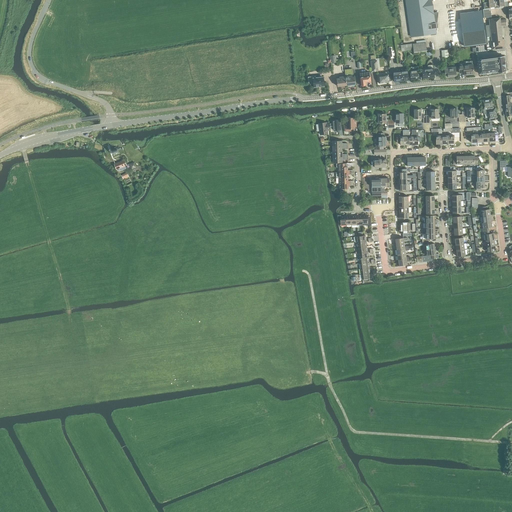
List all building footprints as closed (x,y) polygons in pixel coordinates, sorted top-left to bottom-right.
[(436,28),(437,28),(436,23),(437,23),(438,12),(434,13),(431,0),(405,0),(410,37),(437,33),(436,28)] [(490,8),(494,7),(495,7),(494,1),(493,0),(488,0),(489,2),(483,2),(484,9),(483,9),(483,15),(491,14),(490,8)] [(508,1),(505,2),(504,0),(498,0),(499,1),(494,1),(495,7),(494,7),(494,8),(501,7),(501,6),(505,6),(508,6),(508,1)] [(483,15),(460,19),(464,47),(487,43),(483,15)] [(502,39),(501,26),(507,25),(506,19),(500,20),(500,18),(489,19),(489,25),(486,25),(487,37),(491,36),(492,49),(505,48),(504,39),(502,39)] [(419,53),(426,53),(427,52),(426,42),(412,44),(401,45),(401,52),(413,50),(414,54),(419,53)] [(479,74),(482,73),(485,72),(485,73),(488,72),(492,71),(495,71),(496,71),(498,71),(498,72),(500,72),(500,71),(503,71),(505,71),(503,56),(498,57),(498,59),(478,61),(478,66),(479,74)] [(372,72),(378,71),(377,60),(370,61),(372,72)] [(474,74),(473,64),(463,65),(463,64),(458,64),(459,73),(463,72),(464,75),(470,74),(470,75),(472,74),(473,74),(474,74)] [(422,69),(423,78),(434,77),(433,65),(428,66),(428,69),(422,69)] [(456,77),(455,67),(444,68),(445,75),(447,75),(448,77),(456,77)] [(345,70),(345,76),(347,85),(356,84),(355,76),(352,77),(352,75),(351,69),(345,70)] [(405,70),(405,71),(401,71),(401,77),(402,77),(402,80),(409,80),(408,70),(405,70)] [(410,71),(411,79),(418,79),(418,74),(417,70),(416,70),(410,71)] [(394,81),(402,80),(402,77),(401,77),(401,71),(397,72),(396,71),(393,71),(394,81)] [(360,77),(361,86),(366,85),(366,82),(371,81),(370,76),(369,76),(369,72),(360,73),(360,77)] [(378,76),(379,84),(389,82),(389,81),(391,81),(391,76),(388,76),(388,74),(378,76)] [(337,87),(347,85),(345,76),(339,77),(339,78),(337,78),(337,87)] [(314,87),(324,85),(323,77),(313,79),(314,87)] [(509,95),(503,96),(506,116),(511,115),(511,107),(511,105),(511,104),(510,104),(509,95)] [(490,124),(490,126),(492,126),(493,126),(492,121),(494,120),(495,120),(495,119),(495,118),(496,118),(495,108),(493,108),(491,99),(487,99),(489,109),(488,109),(489,117),(489,119),(490,124)] [(459,117),(459,122),(462,122),(462,115),(459,115),(459,114),(457,114),(457,108),(450,108),(450,118),(457,117),(459,117)] [(465,115),(462,115),(462,122),(465,122),(466,117),(467,117),(474,117),(474,108),(467,108),(467,114),(465,114),(465,115)] [(423,118),(423,123),(427,123),(426,116),(423,116),(423,115),(422,115),(421,109),(414,109),(414,119),(422,118),(423,118)] [(429,116),(426,116),(427,123),(430,123),(430,118),(439,118),(438,109),(431,109),(431,114),(429,114),(429,116)] [(388,123),(388,128),(391,127),(391,120),(388,120),(388,119),(386,119),(386,113),(380,114),(380,113),(377,113),(377,118),(378,118),(378,124),(388,123)] [(394,120),(391,120),(391,127),(394,127),(394,123),(403,122),(403,113),(395,113),(395,119),(394,119),(394,120)] [(344,131),(347,131),(347,128),(353,128),(353,126),(356,126),(356,118),(346,118),(346,125),(344,125),(344,131)] [(340,122),(343,122),(343,119),(340,120),(333,120),(333,130),(340,130),(340,122)] [(327,130),(330,130),(329,123),(326,123),(326,122),(318,123),(320,134),(327,133),(327,130)] [(473,130),(473,134),(470,134),(471,138),(471,142),(477,142),(477,134),(476,130),(476,127),(466,128),(467,131),(473,130)] [(436,136),(436,144),(442,144),(442,136),(442,132),(441,132),(441,129),(432,129),(432,132),(439,132),(439,136),(436,136)] [(400,142),(400,145),(406,145),(406,130),(403,130),(403,137),(400,137),(400,136),(397,136),(397,142),(400,142)] [(377,133),(377,138),(378,138),(378,145),(376,145),(376,149),(383,149),(383,145),(386,145),(386,136),(384,136),(384,133),(377,133)] [(120,153),(117,147),(110,150),(113,156),(120,153)] [(453,159),(453,164),(463,164),(462,156),(456,156),(456,159),(453,159)] [(474,157),(474,156),(468,156),(468,164),(475,164),(478,164),(478,157),(474,157)] [(126,165),(124,160),(114,164),(116,169),(119,168),(120,171),(126,169),(125,166),(126,165)] [(500,160),(500,163),(500,170),(503,170),(503,171),(508,171),(508,176),(511,176),(511,166),(506,167),(506,160),(500,160)] [(336,167),(339,167),(339,172),(353,172),(353,170),(348,170),(348,167),(347,167),(347,163),(340,163),(336,163),(336,167)] [(399,177),(407,177),(407,172),(407,169),(401,169),(401,172),(399,172),(399,174),(399,177)] [(372,196),(381,196),(381,178),(375,179),(375,187),(378,187),(378,191),(372,191),(372,196)] [(389,178),(387,178),(381,178),(381,196),(382,196),(382,198),(387,198),(386,195),(387,195),(387,191),(384,191),(384,187),(387,186),(388,187),(389,187),(389,178)] [(485,188),(484,182),(476,182),(476,190),(482,190),(482,188),(485,188)] [(348,185),(353,185),(353,183),(339,183),(339,189),(340,189),(340,192),(347,192),(347,189),(348,189),(348,185)] [(479,207),(480,212),(481,212),(482,216),(490,215),(490,209),(486,209),(486,206),(479,207)] [(340,219),(340,225),(346,225),(346,216),(340,216),(340,215),(338,215),(338,219),(340,219)] [(368,216),(368,215),(362,215),(362,224),(368,224),(368,226),(371,226),(371,216),(368,216)] [(484,228),(482,228),(482,231),(489,230),(489,227),(492,227),(491,221),(483,222),(484,228)] [(489,233),(489,230),(482,231),(483,235),(485,234),(485,240),(494,239),(495,239),(494,236),(493,236),(493,233),(489,233)] [(437,235),(437,233),(425,233),(422,234),(422,239),(422,242),(430,241),(430,239),(435,239),(435,235),(437,235)] [(423,245),(425,245),(425,250),(437,248),(437,247),(434,247),(434,243),(431,244),(430,241),(422,242),(423,245)] [(437,250),(437,248),(425,250),(426,255),(428,255),(431,255),(432,259),(436,258),(438,258),(438,253),(436,254),(435,251),(437,250)]
